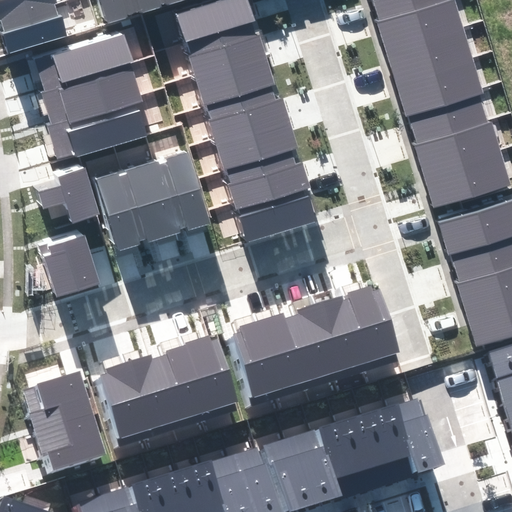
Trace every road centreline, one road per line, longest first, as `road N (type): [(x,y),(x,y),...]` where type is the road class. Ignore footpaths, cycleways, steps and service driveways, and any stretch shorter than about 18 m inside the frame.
road 1 (residential): [(0,332),(378,229)]
road 2 (residential): [(378,229),(307,0)]
road 3 (residential): [(427,380),(466,511)]
road 4 (residential): [(378,229),(417,355)]
